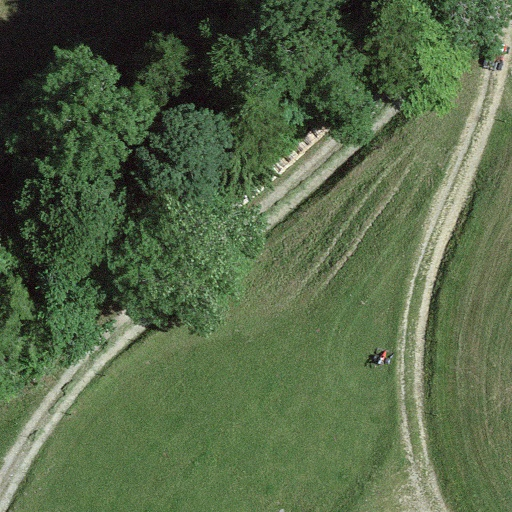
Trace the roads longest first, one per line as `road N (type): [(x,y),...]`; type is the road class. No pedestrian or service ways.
road 1 (track): [(2,511),(11,491),(474,0)]
road 2 (track): [(427,494),(425,263),(484,118),(506,0)]
